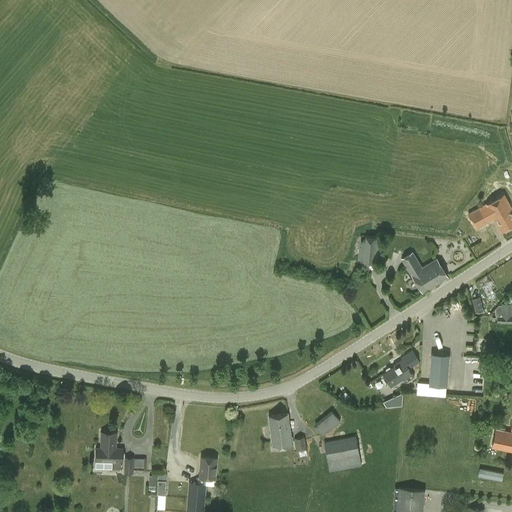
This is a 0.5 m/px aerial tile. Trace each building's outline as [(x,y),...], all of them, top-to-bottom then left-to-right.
[(511,210),(503,195),(485,205),(467,214),(476,229),(494,219),(501,232),(511,225),(511,210)] [(360,235),(357,261),(376,263),(379,237),(360,235)] [(437,260),(423,269),(412,252),(400,259),(412,276),(422,292),(447,277),(437,260)] [(475,312),(483,310),(480,296),(472,298),(475,312)] [(399,357),(402,361),(398,364),(399,366),(383,376),(390,387),(403,379),(405,382),(414,376),(409,370),(420,363),(412,349),(399,357)] [(446,386),(448,355),(431,353),(429,385),(419,384),(418,393),(448,395),(448,386),(446,386)] [(384,397),(385,405),(402,405),(402,396),(384,397)] [(323,436),(340,421),(331,410),(313,424),(323,436)] [(272,448),(293,446),(292,437),(290,437),(287,414),(268,416),(272,448)] [(511,422),(510,432),(495,429),(491,447),(511,451),(511,422)] [(112,469),(122,469),(122,449),(116,449),(116,433),(100,432),(100,448),(96,448),(96,462),(112,462),(112,469)] [(355,436),(323,442),(329,472),(361,466),(355,436)] [(294,438),(296,451),(306,450),(304,437),(294,438)] [(133,473),(133,457),(124,457),(124,473),(133,473)] [(201,457),(199,477),(197,477),(197,483),(188,482),(186,511),(203,511),(206,484),(206,478),(215,479),(216,458),(201,457)] [(422,511),(425,490),(398,488),(395,487),(392,511),(422,511)]
